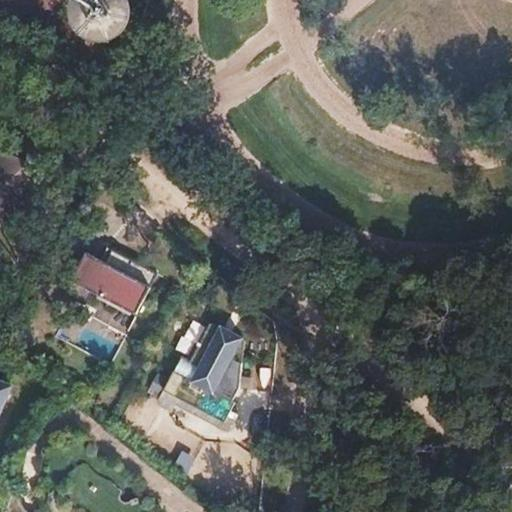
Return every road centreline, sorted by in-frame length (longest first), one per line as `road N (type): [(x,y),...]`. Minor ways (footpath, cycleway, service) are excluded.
road 1 (residential): [(0,48),(314,312)]
road 2 (residential): [(314,312),(511,475)]
road 3 (residential): [(314,312),(292,511)]
